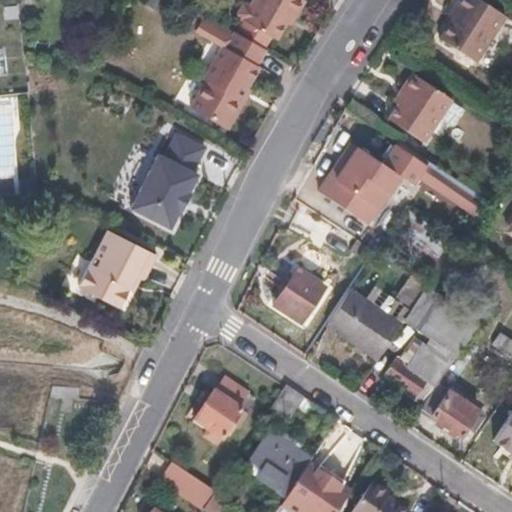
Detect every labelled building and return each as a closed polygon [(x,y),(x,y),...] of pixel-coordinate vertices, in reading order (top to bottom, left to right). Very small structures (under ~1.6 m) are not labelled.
[(255,0),(254,2),(245,3),(240,11),(242,17),(279,39),(288,23),(295,11),(300,14),(308,0),(255,0)] [(459,8),(453,17),(440,37),(476,60),(507,13),(486,0),(456,0),(454,4),(459,8)] [(459,8),(454,4),(447,14),(453,17),(459,8)] [(300,14),(295,11),(288,23),(294,26),(300,14)] [(202,77),(206,79),(195,98),(207,105),(202,113),(224,125),(247,85),(259,66),(255,64),(265,48),(236,31),(226,47),(222,44),(202,77)] [(407,85),(396,102),(387,116),(422,139),(450,96),(409,70),(402,81),(407,85)] [(407,85),(402,81),(391,98),(396,102),(407,85)] [(252,88),(247,85),(224,125),(228,128),(252,88)] [(207,105),(195,98),(191,106),(202,113),(207,105)] [(175,131),(162,156),(193,172),(206,148),(175,131)] [(340,157),(338,160),(386,192),(399,173),(412,182),(418,173),(447,192),(457,178),(399,138),(383,161),(357,145),(346,161),(340,157)] [(357,145),(351,141),(340,157),(346,161),(357,145)] [(160,155),(131,209),(171,230),(179,216),(180,217),(192,194),(190,193),(199,175),(193,172),(162,156),(160,155)] [(338,160),(318,190),(366,223),(386,192),(338,160)] [(471,187),(457,178),(447,192),(461,202),(471,187)] [(338,226),(331,237),(367,261),(374,250),(338,226)] [(160,256),(109,229),(80,287),(120,308),(131,288),(138,274),(143,277),(148,279),(160,256)] [(330,272),(303,255),(280,290),(307,308),(316,295),(323,300),(330,290),(322,285),(330,272)] [(399,276),(391,270),(382,283),(391,289),(399,276)] [(143,277),(138,274),(131,288),(136,290),(143,277)] [(382,283),(380,287),(388,292),(391,289),(382,283)] [(477,320),(425,286),(405,316),(457,351),(477,320)] [(399,324),(348,290),(325,325),(377,359),(399,324)] [(511,340),(501,333),(494,343),(511,355),(511,340)] [(428,349),(423,346),(408,368),(392,358),(384,371),(409,388),(418,375),(426,380),(434,385),(436,382),(455,353),(435,339),(428,349)] [(426,380),(418,375),(409,388),(417,394),(426,380)] [(206,406),(202,404),(195,416),(199,418),(195,424),(209,433),(205,439),(217,446),(221,441),(224,442),(239,419),(243,421),(254,404),(250,402),(254,397),(226,379),(217,393),(215,392),(206,406)] [(436,382),(434,385),(420,407),(460,433),(476,408),(436,382)] [(312,403),(284,385),(270,408),(287,418),(296,405),(307,411),(312,403)] [(312,403),(307,411),(331,427),(336,419),(312,403)] [(511,408),(493,437),(511,450),(511,408)] [(270,432),(251,462),(264,470),(258,478),(287,497),(311,459),(292,446),(295,441),(283,433),(280,439),(270,432)] [(311,459),(287,497),(282,504),(294,511),(338,511),(354,488),(311,459)] [(172,466),(162,480),(199,505),(209,491),(172,466)] [(394,504),(377,493),(365,510),(368,511),(389,511),(394,504)] [(217,511),(223,504),(213,497),(205,509),(208,511),(217,511)]
